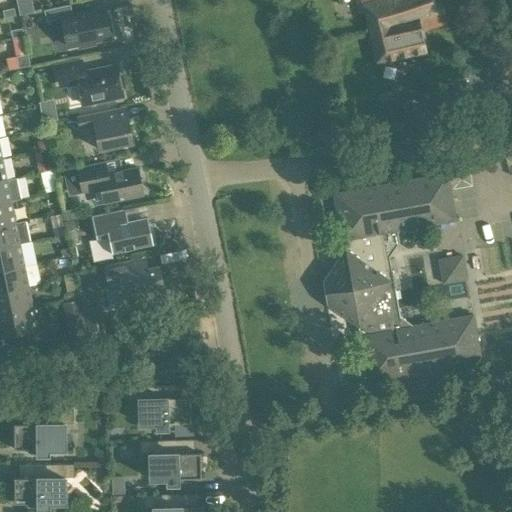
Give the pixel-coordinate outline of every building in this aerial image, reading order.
[(355,0),(357,8),(363,6),(369,32),(396,26),(395,23),(406,19),(414,55),(425,52),(419,31),(446,23),(439,0),(355,0)] [(72,16),(70,5),(44,10),(46,22),(61,19),(67,46),(79,44),(79,47),(94,43),(94,41),(110,37),(108,31),(111,30),(108,15),(105,16),(104,10),(72,16)] [(14,8),(2,10),(4,18),(15,16),(14,8)] [(396,26),(369,32),(376,63),(414,55),(406,19),(395,23),(396,26)] [(24,36),(22,28),(10,30),(12,38),(24,36)] [(30,66),(27,54),(16,56),(18,68),(30,66)] [(465,58),(425,67),(429,85),(469,75),(465,58)] [(81,60),(56,65),(59,82),(69,80),(70,85),(78,83),(83,105),(122,97),(116,65),(84,72),(81,60)] [(120,107),(77,116),(80,129),(94,126),(99,150),(132,143),(127,119),(123,119),(120,107)] [(48,150),(35,153),(39,174),(52,171),(48,150)] [(119,159),(63,171),(68,196),(92,191),(95,205),(142,195),(137,167),(121,170),(119,159)] [(456,220),(447,173),(360,189),(351,191),(337,212),(338,221),(342,241),(344,251),(329,272),(336,311),(357,326),(359,335),(362,355),(364,364),(385,379),(394,377),(394,378),(399,377),(402,391),(444,383),(442,369),(481,362),(473,315),(413,326),(400,316),(387,244),(396,231),(456,220)] [(6,180),(0,181),(0,203),(11,201),(6,180)] [(0,226),(15,223),(11,201),(0,203),(0,226)] [(144,205),(92,217),(97,238),(108,236),(112,254),(153,245),(144,205)] [(15,223),(0,226),(0,248),(20,244),(28,242),(24,221),(15,223)] [(75,221),(65,223),(66,231),(76,229),(75,221)] [(63,227),(53,229),(55,236),(64,234),(63,227)] [(0,270),(24,265),(20,244),(0,248),(0,270)] [(462,255),(438,260),(443,284),(467,279),(462,255)] [(137,259),(105,266),(109,289),(122,286),(126,308),(165,300),(158,267),(139,271),(137,259)] [(24,265),(0,270),(0,292),(29,286),(24,265)] [(0,314),(33,308),(29,286),(0,292),(0,314)] [(33,308),(0,314),(0,329),(2,337),(10,335),(13,347),(40,341),(33,308)] [(88,341),(101,339),(100,333),(86,336),(88,341)] [(184,384),(129,386),(130,399),(138,398),(139,424),(156,423),(156,428),(154,428),(154,430),(173,429),(173,428),(167,428),(167,423),(190,422),(189,397),(184,397),(184,384)] [(104,411),(104,392),(91,395),(91,411),(104,411)] [(18,423),(13,423),(13,449),(36,449),(36,454),(31,454),(31,455),(49,455),(49,454),(48,454),(48,449),(73,448),(73,410),(18,411),(18,423)] [(194,440),(140,441),(140,454),(149,454),(150,479),(166,479),(166,484),(165,484),(165,485),(183,485),(183,483),(178,483),(178,478),(201,478),(200,452),(195,452),(194,440)] [(19,477),(13,477),(14,503),(36,503),(36,508),(31,508),(31,509),(50,509),(50,508),(48,508),(48,503),(73,503),(73,464),(19,465),(19,477)] [(123,477),(112,478),(112,494),(124,494),(123,477)] [(198,493),(144,495),(144,508),(153,507),(152,511),(203,511),(204,506),(198,506),(198,493)]
